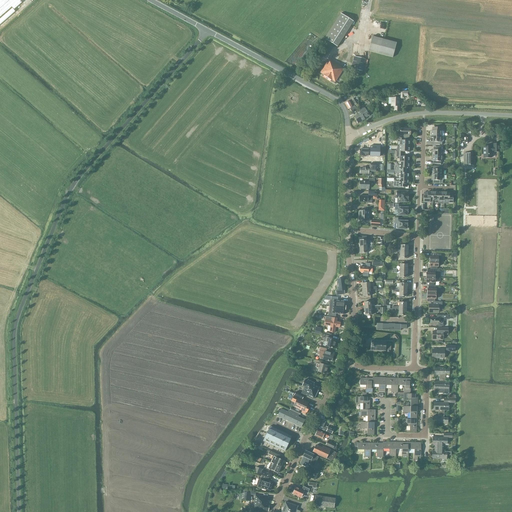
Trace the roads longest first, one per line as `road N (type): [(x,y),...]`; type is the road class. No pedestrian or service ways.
road 1 (unclassified): [(18,511),(13,347),(22,302),(73,183),(207,31)]
road 2 (unclassified): [(348,137),(347,117),(333,98),(207,31)]
road 3 (tertiary): [(511,115),(415,113),(348,137)]
road 4 (tertiary): [(272,511),(344,361)]
road 5 (residential): [(386,401),(386,434),(425,435),(426,375),(415,369)]
road 6 (tertiary): [(344,361),(353,309),(348,229)]
road 7 (residential): [(415,369),(417,237)]
